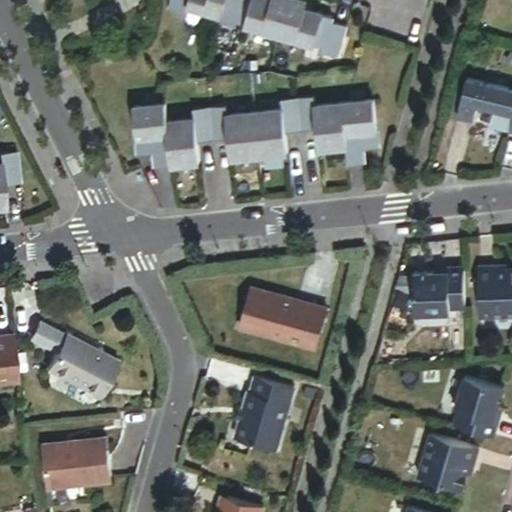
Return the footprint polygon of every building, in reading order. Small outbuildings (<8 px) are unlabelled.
[(173,0),(170,10),(189,15),(191,8),(221,17),(226,0),(173,0)] [(226,0),(221,17),(219,23),(235,28),(236,23),(245,25),(245,26),(280,37),(291,0),(226,0)] [(309,3),(300,0),(291,0),(280,37),(316,47),(316,46),(325,48),(323,54),(339,59),(349,28),(334,24),(335,19),(325,17),(325,16),(307,10),(309,3)] [(499,111),(511,114),(511,91),(472,81),(461,120),(476,123),(480,106),(484,107),(482,117),(496,120),(499,111)] [(315,98),(299,99),(302,130),(318,128),(320,151),(348,148),(344,104),(316,107),(315,98)] [(256,114),(260,157),(289,154),(287,132),(302,130),(299,99),(283,101),(284,111),(256,114)] [(375,101),(344,104),(348,148),(350,165),(366,164),(365,149),(380,148),(375,101)] [(166,105),(134,108),(139,155),(155,154),(156,168),(172,166),(168,122),(166,105)] [(227,106),(211,108),(214,140),(229,138),(232,160),(260,157),(256,114),(228,117),(227,106)] [(196,119),(168,122),(172,166),(201,163),(199,141),(214,140),(211,108),(195,109),(196,119)] [(0,154),(1,164),(0,164),(0,207),(6,207),(4,186),(19,184),(16,152),(0,153),(0,154)] [(511,271),(510,271),(498,272),(498,267),(481,267),(483,318),(511,316),(511,271)] [(468,310),(468,268),(452,268),(452,273),(440,273),(417,274),(418,316),(453,315),(453,310),(468,310)] [(329,310),(251,288),(239,329),(317,352),(329,310)] [(122,361),(42,324),(34,341),(57,352),(49,371),(104,397),(122,361)] [(0,386),(21,384),(16,337),(0,338),(0,386)] [(298,388),(260,377),(255,394),(252,393),(238,441),(279,453),(298,388)] [(461,414),(457,427),(496,437),(500,423),(495,421),(499,408),(504,389),(466,378),(456,412),(461,414)] [(504,410),(499,408),(495,421),(500,423),(504,410)] [(464,492),(469,475),(472,463),(478,465),(482,451),(433,437),(420,479),(464,492)] [(112,439),(49,445),(53,487),(116,481),(112,439)] [(472,463),(469,475),(475,476),(478,465),(472,463)] [(235,511),(238,502),(232,500),(228,511),(235,511)] [(265,511),(266,510),(238,502),(235,511),(265,511)]
